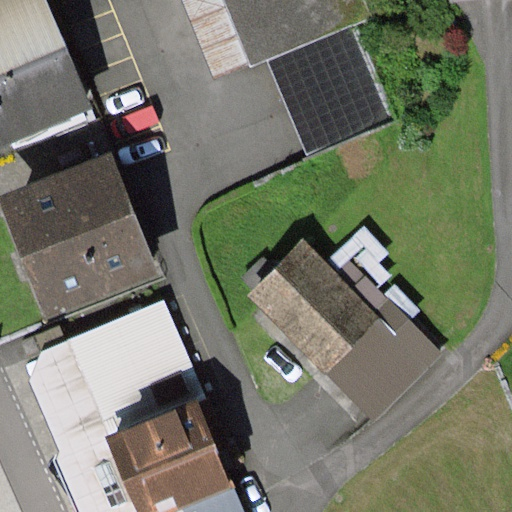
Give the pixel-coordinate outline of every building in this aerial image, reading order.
[(0,0),(0,151),(98,111),(51,0),(0,0)] [(356,24),(345,0),(222,0),(250,67),(356,24)] [(114,151),(0,194),(0,195),(47,319),(161,276),(114,151)] [(303,233),(241,293),(364,419),(436,349),(347,257),(336,268),(303,233)] [(142,511),(244,511),(198,403),(206,399),(164,301),(70,341),(142,511)] [(142,511),(70,341),(41,351),(28,383),(59,453),(53,462),(74,511),(142,511)]
